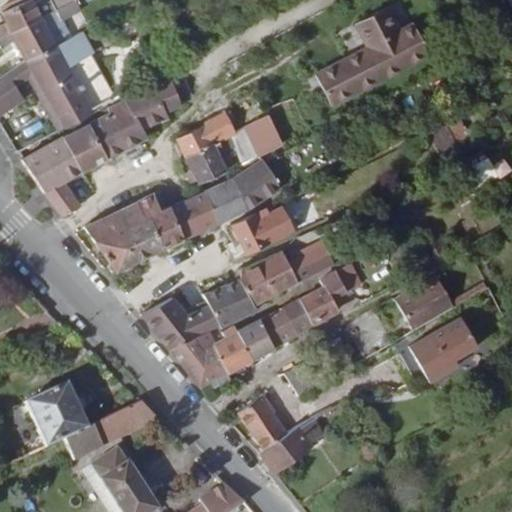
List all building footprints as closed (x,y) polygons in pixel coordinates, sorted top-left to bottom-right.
[(57,0),(38,11),(44,24),(77,4),(79,3),(78,0),(57,0)] [(14,41),(44,24),(38,11),(33,2),(4,19),(10,30),(0,35),(0,47),(0,48),(14,41)] [(44,24),(58,51),(74,42),(65,27),(84,16),(77,4),(44,24)] [(326,92),(423,40),(414,24),(401,31),(388,9),(372,18),(375,24),(359,32),(369,49),(318,79),(326,92)] [(375,24),(372,18),(356,27),(359,32),(375,24)] [(28,68),(58,51),(44,24),(14,41),(28,68)] [(92,116),(118,101),(82,37),(74,42),(58,51),(92,116)] [(432,56),(423,40),(326,92),(336,110),(432,56)] [(62,133),(92,116),(58,51),(28,68),(0,84),(0,104),(25,91),(24,89),(36,83),(62,133)] [(195,98),(182,76),(153,92),(165,115),(195,98)] [(165,115),(153,92),(108,117),(111,120),(92,131),(113,168),(126,162),(131,169),(150,158),(146,151),(154,146),(148,136),(170,123),(165,115)] [(472,145),(489,135),(475,113),(456,123),(464,139),(468,138),(472,145)] [(227,114),(218,119),(176,141),(185,158),(189,164),(215,151),(223,146),(232,141),(239,138),(227,114)] [(455,137),(450,127),(448,123),(438,128),(440,132),(442,137),(447,144),(438,149),(444,159),(467,147),(464,139),(461,141),(458,135),(455,137)] [(464,139),(456,123),(450,127),(455,137),(458,135),(461,141),(464,139)] [(276,149),(262,125),(239,138),(232,141),(242,159),(248,171),(276,149)] [(92,131),(72,142),(93,179),(113,168),(92,131)] [(468,138),(464,139),(467,147),(472,145),(468,138)] [(233,165),(242,159),(232,141),(223,146),(233,165)] [(72,142),(55,151),(75,189),(93,179),(72,142)] [(233,165),(223,146),(215,151),(227,173),(235,169),(233,165)] [(55,151),(27,166),(70,222),(92,211),(74,191),(75,189),(55,151)] [(189,164),(201,186),(227,173),(215,151),(189,164)] [(494,151),(479,158),(488,175),(502,168),(494,151)] [(293,191),(281,168),(247,185),(260,208),(293,191)] [(443,184),(449,194),(469,183),(463,174),(443,184)] [(426,188),(421,179),(391,195),(396,205),(426,188)] [(260,208),(247,185),(227,195),(242,217),(260,208)] [(511,200),(507,191),(498,196),(511,219),(511,200)] [(242,217),(227,195),(196,211),(178,220),(191,243),(242,217)] [(396,205),(391,195),(383,200),(390,213),(398,208),(396,205)] [(291,203),(295,219),(315,214),(311,198),(291,203)] [(167,255),(191,243),(178,220),(170,205),(145,218),(167,255)] [(264,219),(262,215),(238,227),(247,244),(237,249),(245,264),(292,239),(278,212),(264,219)] [(124,277),(167,255),(145,218),(97,243),(124,277)] [(442,263),(461,253),(445,226),(427,235),(442,263)] [(247,244),(238,227),(228,233),(237,249),(247,244)] [(423,238),(417,229),(400,238),(406,247),(423,238)] [(421,275),(439,265),(423,238),(406,247),(421,275)] [(354,269),(351,264),(343,248),(300,270),(293,258),(247,281),(263,310),(328,276),(331,281),(354,269)] [(360,274),(349,280),(359,296),(370,290),(360,274)] [(463,309),(443,275),(402,298),(423,333),(463,309)] [(349,278),(334,286),(331,288),(334,292),(310,305),(325,329),(349,317),(348,316),(346,313),(341,306),(348,303),(359,296),(349,280),(349,278)] [(209,302),(211,305),(225,330),(263,310),(247,281),(209,302)] [(341,306),(346,313),(351,310),(348,303),(341,306)] [(178,304),(147,321),(174,356),(210,338),(225,330),(211,305),(186,320),(178,304)] [(325,329),(310,305),(290,314),(306,340),(325,329)] [(489,334),(469,309),(423,344),(446,376),(473,357),(468,350),(489,334)] [(403,345),(380,310),(371,315),(354,330),(374,362),(403,345)] [(290,314),(269,326),(284,352),(306,340),(290,314)] [(269,326),(246,338),(262,364),(284,352),(269,326)] [(210,338),(174,356),(211,402),(220,397),(216,390),(235,378),(219,352),(210,338)] [(246,338),(219,352),(235,378),(262,364),(246,338)] [(315,356),(296,373),(312,396),(348,371),(338,357),(323,367),(315,356)] [(216,390),(220,397),(225,394),(225,397),(241,388),(235,378),(216,390)] [(54,447),(84,432),(61,389),(14,412),(37,455),(54,447)] [(247,428),(264,459),(292,443),(281,425),(285,423),(278,411),(274,404),(233,429),(238,434),(247,428)] [(155,428),(136,406),(84,432),(54,447),(67,473),(102,450),(155,428)] [(262,461),(277,478),(323,452),(316,440),(335,429),(330,422),(311,432),(292,443),(264,459),(262,461)] [(136,511),(96,463),(70,479),(81,500),(90,511),(136,511)] [(220,511),(237,501),(219,480),(193,500),(198,507),(190,511),(220,511)]
